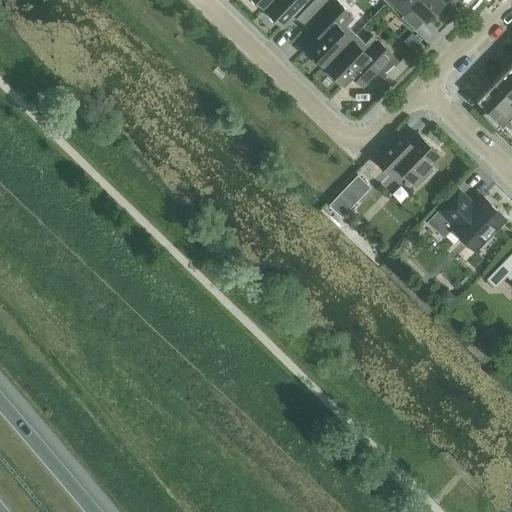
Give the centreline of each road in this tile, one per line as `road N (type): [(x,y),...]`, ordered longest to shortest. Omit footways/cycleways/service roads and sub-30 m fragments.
road 1 (residential): [(419,90),(355,150),(201,0)]
road 2 (trunk): [(90,511),(0,407)]
road 3 (residential): [(419,90),(509,0)]
road 4 (residential): [(511,177),(419,90)]
